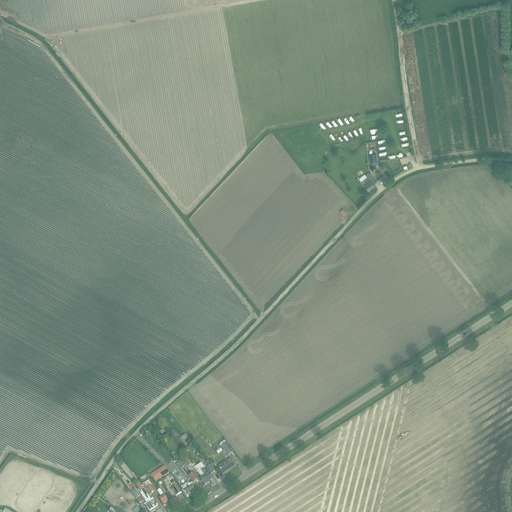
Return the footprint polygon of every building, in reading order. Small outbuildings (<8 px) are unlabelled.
[(370,154),(371,162),(378,161),(377,153),(370,154)] [(374,186),(373,184),(376,182),(369,173),(366,175),(367,177),(361,181),(364,184),(363,185),(368,191),(374,186)] [(226,443),(221,447),(228,455),(233,452),(226,443)] [(230,459),(218,467),(222,474),(235,466),(230,459)] [(213,480),(210,475),(215,471),(211,465),(207,467),(208,469),(205,471),(203,468),(200,470),(209,483),(213,480)] [(165,466),(152,475),(156,482),(170,473),(165,466)] [(204,486),(209,483),(200,470),(197,472),(201,478),(199,479),(204,486)] [(189,477),(193,484),(199,480),(195,473),(189,477)] [(171,489),(171,490),(176,497),(181,493),(172,479),(173,479),(170,475),(166,477),(171,486),(170,487),(171,489)] [(145,487),(139,480),(135,484),(140,490),(143,488),(144,488),(145,487)] [(190,485),(182,490),(187,497),(195,492),(190,485)] [(161,497),(158,499),(162,505),(168,502),(160,490),(157,491),(161,497)] [(155,511),(159,508),(153,498),(152,498),(150,499),(146,493),(144,494),(155,511)] [(148,511),(152,511),(155,511),(144,494),(142,496),(144,499),(146,503),(144,505),(146,507),(148,511)]
